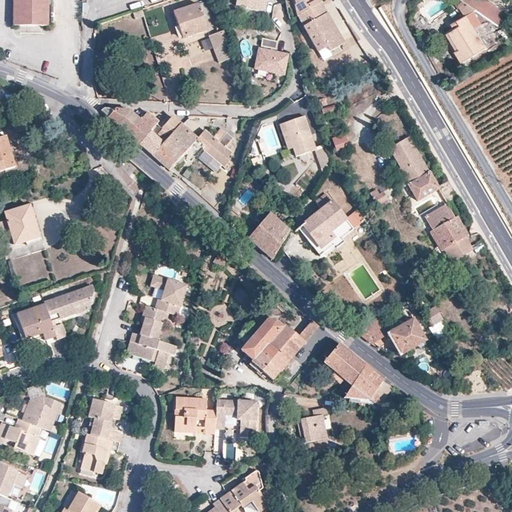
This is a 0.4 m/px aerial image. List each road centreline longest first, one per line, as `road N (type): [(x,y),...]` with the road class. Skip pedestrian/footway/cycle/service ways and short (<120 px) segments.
road 1 (residential): [(333,326),(76,105)]
road 2 (tertiary): [(356,0),(511,255)]
road 3 (residential): [(511,212),(394,6)]
road 4 (residential): [(299,83),(259,111),(76,105)]
road 5 (residential): [(143,463),(154,409),(138,382),(61,359),(0,380)]
road 6 (residential): [(333,326),(273,404),(273,452),(288,511)]
road 7 (residential): [(434,403),(333,326)]
